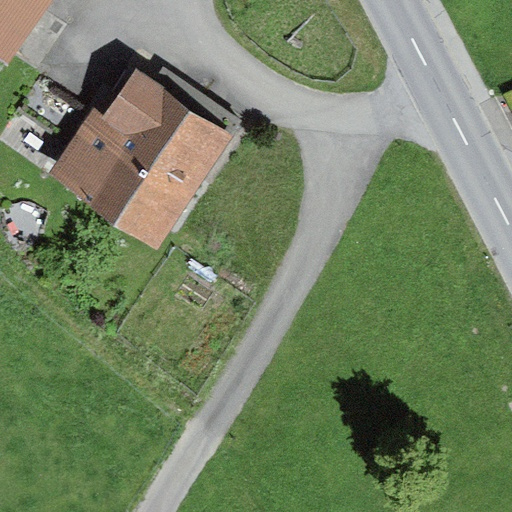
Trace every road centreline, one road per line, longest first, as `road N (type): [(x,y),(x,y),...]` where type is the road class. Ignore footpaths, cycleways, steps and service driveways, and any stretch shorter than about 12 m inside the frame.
road 1 (track): [(162,511),(212,441),(380,122)]
road 2 (tertiary): [(392,0),(511,231)]
